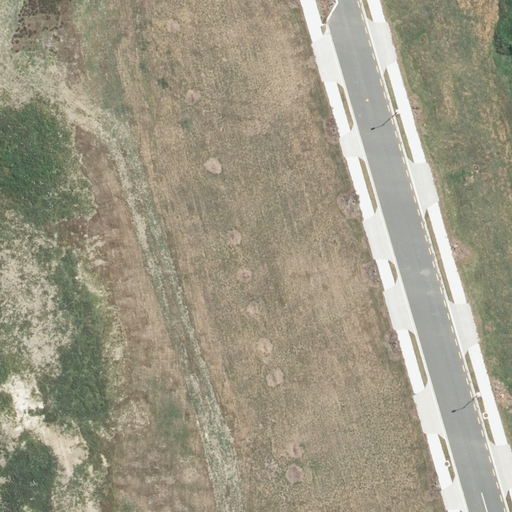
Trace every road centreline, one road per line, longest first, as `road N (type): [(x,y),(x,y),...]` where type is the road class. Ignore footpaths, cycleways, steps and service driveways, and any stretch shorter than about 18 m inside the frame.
road 1 (residential): [(488,511),(340,0)]
road 2 (residential): [(143,511),(5,0)]
